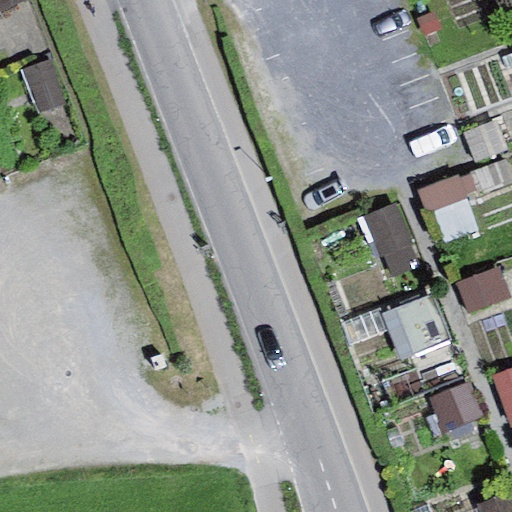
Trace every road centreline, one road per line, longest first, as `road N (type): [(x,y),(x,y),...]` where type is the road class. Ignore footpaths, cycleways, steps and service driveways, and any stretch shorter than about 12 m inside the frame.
road 1 (tertiary): [(336,511),(157,0)]
road 2 (track): [(312,438),(0,468)]
